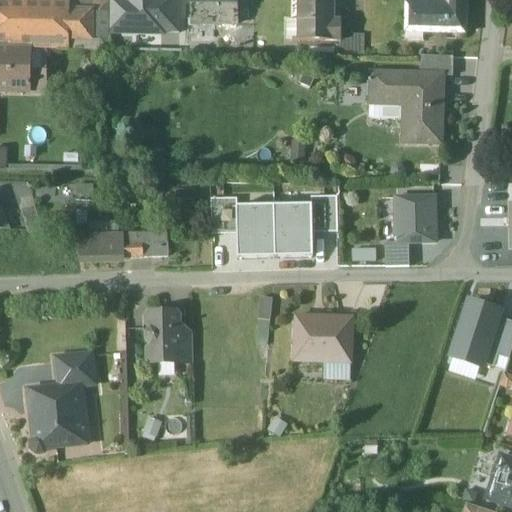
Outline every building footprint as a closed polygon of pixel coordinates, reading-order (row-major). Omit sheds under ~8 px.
[(163,0),(124,0),(125,0),(110,0),(110,3),(110,34),(164,34),(163,0)] [(179,0),(163,0),(164,34),(164,35),(179,35),(179,0)] [(237,0),(192,0),(192,26),(238,26),(237,0)] [(332,0),(300,0),(300,23),(300,44),(341,44),(342,22),(333,22),(332,0)] [(448,0),(448,4),(406,4),(406,28),(425,28),(425,35),(467,35),(466,0),(448,0)] [(0,52),(44,52),(47,52),(110,52),(110,34),(110,3),(0,2),(0,52)] [(300,23),(288,23),(288,41),(294,41),(294,44),(300,44),(300,23)] [(44,52),(0,52),(0,93),(43,95),(44,52)] [(453,59),(422,59),(422,77),(442,77),(452,77),(453,59)] [(422,77),(372,76),(371,103),(404,104),(404,147),(442,147),(442,77),(422,77)] [(441,167),(421,167),(421,178),(441,178),(441,167)] [(311,204),(312,234),(338,233),(337,197),(311,198),(311,204)] [(211,234),(237,233),(236,206),(236,200),(210,201),(211,234)] [(435,244),(434,201),(396,202),(397,244),(407,244),(435,244)] [(275,258),(313,256),(312,234),(311,204),(274,205),(275,258)] [(238,259),(275,258),(274,205),(236,206),(237,233),(238,259)] [(35,209),(21,212),(27,236),(42,236),(35,209)] [(124,236),(79,237),(79,261),(144,260),(143,246),(124,247),(124,236)] [(408,268),(407,244),(397,244),(386,245),(386,269),(408,268)] [(273,301),(260,299),(257,323),(269,324),(273,301)] [(452,360),(483,369),(484,366),(498,320),(500,314),(469,305),(452,360)] [(180,315),(150,316),(150,327),(153,330),(148,335),(148,342),(154,347),(151,350),(151,364),(181,363),(181,338),(180,315)] [(353,321),(296,319),(294,364),(352,366),(353,321)] [(511,324),(498,320),(484,366),(494,369),(497,357),(509,361),(511,352),(511,324)] [(193,338),(181,338),(181,363),(193,363),(193,338)] [(92,356),(56,360),(59,389),(81,386),(82,388),(95,386),(92,356)] [(511,378),(504,376),(501,387),(507,389),(511,386),(511,378)] [(59,389),(29,392),(34,440),(31,444),(32,451),(37,455),(44,454),(48,450),(88,445),(82,388),(81,386),(59,389)] [(511,462),(502,460),(499,470),(497,470),(497,472),(498,473),(488,501),(511,509),(511,462)]
